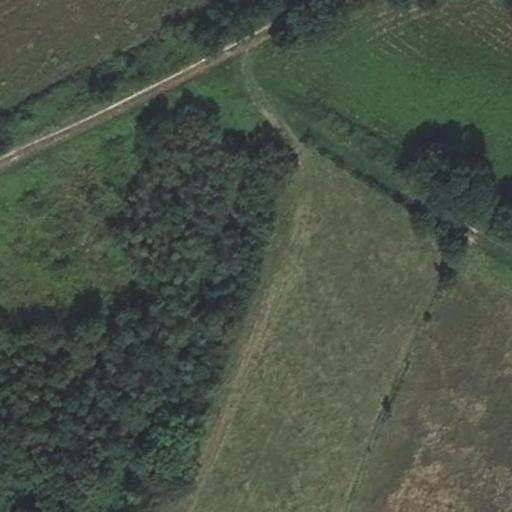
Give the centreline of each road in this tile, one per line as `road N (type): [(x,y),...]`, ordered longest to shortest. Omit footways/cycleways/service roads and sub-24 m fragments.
road 1 (track): [(0,166),(346,0)]
road 2 (track): [(212,61),(511,257)]
